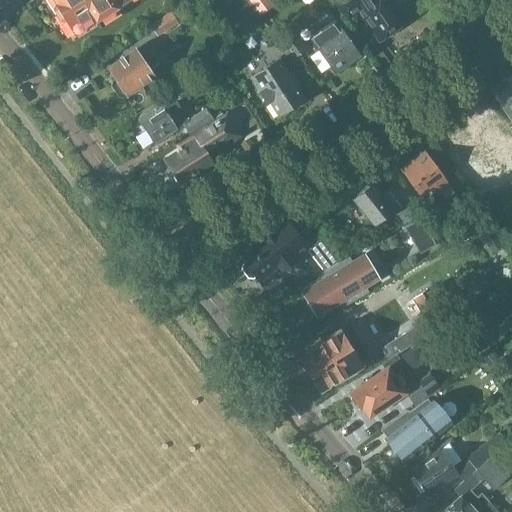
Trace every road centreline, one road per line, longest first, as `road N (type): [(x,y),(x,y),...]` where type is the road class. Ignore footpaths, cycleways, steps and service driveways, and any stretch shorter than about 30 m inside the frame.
road 1 (residential): [(167,250),(479,58)]
road 2 (unclassified): [(396,511),(167,250)]
road 3 (unclassified): [(167,250),(0,35)]
